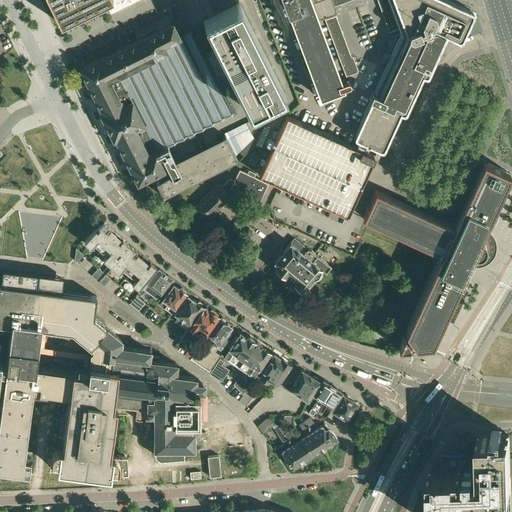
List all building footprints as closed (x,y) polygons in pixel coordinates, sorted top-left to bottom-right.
[(48,0),(60,23),(103,3),(108,0),(48,0)] [(283,0),(319,98),(344,89),(343,86),(348,84),(349,84),(349,83),(350,83),(350,82),(350,81),(349,80),(348,79),(347,79),(346,79),(341,81),(318,17),(321,18),(335,13),(336,10),(335,6),(349,0),(377,0),(390,32),(400,27),(402,33),(374,93),(373,93),(372,93),(370,97),(371,99),(372,99),(359,126),(354,137),(360,140),(374,146),(383,150),(384,147),(388,139),(395,124),(398,118),(399,115),(400,112),(403,113),(405,112),(423,75),(425,75),(427,74),(446,34),(449,36),(458,40),(461,39),(468,25),(473,15),(472,12),(445,0),(283,0)] [(204,52),(218,80),(222,78),(223,79),(224,79),(225,79),(226,78),(226,77),(226,76),(230,74),(248,111),(284,93),(238,1),(213,14),(213,15),(203,20),(216,46),(204,52)] [(204,52),(192,29),(178,35),(172,23),(144,37),(144,36),(137,40),(137,41),(122,48),(114,52),(115,52),(100,59),(79,69),(87,84),(87,83),(103,114),(101,114),(107,126),(113,138),(115,137),(130,168),(129,168),(137,183),(166,169),(165,168),(167,167),(170,173),(156,182),(163,196),(237,159),(225,135),(174,160),(167,146),(183,138),(214,123),(234,112),(218,80),(204,52)] [(340,60),(346,77),(357,73),(358,71),(353,57),(351,56),(340,60)] [(259,175),(347,215),(363,180),(367,171),(370,166),(372,161),(375,155),(370,153),(356,147),(351,144),(286,115),(259,175)] [(237,153),(254,137),(252,134),(257,131),(251,119),(227,131),(237,153)] [(374,146),(360,140),(356,147),(370,153),(374,146)] [(487,230),(485,229),(484,228),(485,225),(510,173),(483,161),(453,226),(391,197),(375,190),(362,217),(440,252),(404,331),(407,334),(405,336),(403,334),(397,347),(411,345),(410,343),(412,342),(414,345),(431,343),(467,265),(469,266),(472,266),(474,267),(476,267),(478,267),(480,266),(482,266),(485,265),(486,264),(488,262),(490,261),(491,259),(493,257),(494,256),(495,253),(495,251),(496,249),(496,247),(496,245),(496,243),(495,240),(494,238),(493,236),(492,234),(491,233),(489,231),(487,230)] [(257,178),(247,173),(238,169),(234,180),(229,178),(220,187),(217,184),(193,208),(205,221),(236,191),(259,201),(268,182),(257,178)] [(109,264),(109,263),(128,243),(122,238),(109,226),(104,221),(103,221),(84,241),(90,247),(103,258),(109,264)] [(292,283),(293,284),(293,287),(298,291),(301,290),(302,291),(313,278),(314,277),(318,277),(321,273),(320,269),(321,269),(325,272),(331,266),(321,258),(322,256),(322,255),(321,256),(319,253),(318,253),(317,255),(316,255),(314,252),(312,250),(309,249),(307,248),(294,238),(278,257),(274,261),(277,264),(274,268),(284,276),(287,272),(296,280),(292,283)] [(130,245),(113,267),(112,266),(112,267),(118,272),(119,272),(132,283),(138,288),(139,288),(141,290),(147,283),(144,280),(156,266),(155,266),(156,266),(150,261),(136,250),(130,245)] [(83,254),(76,248),(74,260),(76,261),(83,254)] [(103,271),(98,267),(91,275),(96,279),(103,271)] [(155,454),(155,455),(156,456),(157,456),(158,457),(159,457),(160,458),(161,458),(162,458),(171,457),(179,457),(183,456),(183,448),(194,448),(194,440),(204,439),(204,433),(194,433),(194,430),(191,430),(191,426),(198,426),(198,399),(189,399),(189,396),(192,397),(193,394),(196,394),(197,390),(200,390),(201,383),(197,382),(197,379),(195,378),(195,377),(175,374),(176,363),(165,362),(166,357),(164,357),(163,354),(152,346),(138,344),(137,348),(120,346),(121,339),(93,316),(96,296),(68,292),(61,291),(63,276),(33,272),(3,268),(1,283),(0,283),(0,380),(3,381),(0,404),(0,469),(28,473),(30,457),(23,456),(33,389),(69,394),(62,449),(46,447),(45,454),(51,455),(49,467),(117,476),(118,463),(121,463),(121,472),(127,472),(127,454),(110,454),(116,406),(136,409),(135,418),(148,420),(149,414),(154,414),(154,415),(154,448),(154,451),(154,453),(155,454)] [(147,283),(160,293),(172,278),(158,268),(147,283)] [(106,274),(99,282),(103,286),(110,278),(106,274)] [(172,312),(186,293),(185,292),(185,290),(181,288),(179,288),(178,288),(173,284),(164,298),(160,296),(157,300),(160,303),(159,304),(172,312)] [(196,302),(187,295),(173,313),(180,318),(177,323),(186,329),(203,306),(202,306),(202,303),(199,300),(196,302)] [(145,302),(136,296),(129,304),(138,311),(145,302)] [(157,312),(160,308),(161,307),(156,303),(155,304),(152,308),(157,312)] [(184,332),(182,336),(180,338),(184,341),(188,336),(189,335),(191,332),(191,330),(192,328),(195,330),(194,331),(201,337),(204,333),(205,333),(217,316),(216,315),(215,313),(213,311),(210,311),(209,310),(209,311),(203,306),(186,329),(184,332)] [(228,342),(225,340),(229,334),(230,333),(228,331),(233,324),(222,317),(221,318),(220,318),(219,317),(217,319),(204,338),(212,343),(203,356),(195,350),(191,357),(209,369),(228,342)] [(227,349),(225,351),(222,356),(230,361),(235,354),(249,363),(244,371),(253,376),(253,375),(258,369),(270,351),(268,350),(263,347),(261,346),(261,345),(260,343),(257,341),(255,342),(253,341),(253,338),(250,336),(247,336),(246,336),(239,332),(236,336),(236,337),(235,336),(231,342),(232,343),(227,350),(227,349)] [(273,354),(272,356),(259,375),(257,373),(252,380),(261,386),(265,379),(267,381),(269,378),(276,383),(287,368),(289,364),(281,358),(281,359),(273,354)] [(215,377),(223,366),(221,365),(224,362),(220,359),(210,374),(215,377)] [(229,370),(223,366),(215,377),(221,381),(229,370)] [(299,370),(300,372),(293,383),(287,381),(284,386),(289,390),(290,389),(307,400),(320,381),(318,380),(318,378),(314,375),(312,376),(304,371),(304,369),(299,370)] [(240,375),(236,380),(243,384),(245,386),(249,381),(240,375)] [(328,394),(333,386),(329,383),(323,379),(320,383),(313,395),(318,398),(313,407),(318,410),(322,402),(321,402),(327,393),(328,394)] [(239,390),(243,384),(236,380),(233,384),(239,390)] [(247,387),(245,386),(243,384),(239,390),(243,394),(247,387)] [(322,402),(318,410),(322,412),(325,407),(329,409),(331,406),(332,407),(342,391),(335,387),(336,387),(333,386),(328,394),(327,393),(321,402),(322,402)] [(250,395),(245,391),(239,400),(244,403),(250,395)] [(344,394),(343,394),(342,394),(332,410),(347,419),(346,421),(350,423),(354,417),(350,415),(356,404),(356,403),(356,402),(349,398),(349,397),(349,396),(348,395),(347,395),(346,394),(345,394),(344,394)] [(292,424),(292,415),(284,415),(284,418),(292,424)] [(257,425),(263,433),(274,423),(268,417),(265,418),(257,425)] [(322,448),(336,439),(332,431),(327,427),(325,425),(323,424),(317,428),(310,417),(304,420),(322,448)] [(312,454),(322,448),(304,420),(299,423),(306,435),(302,437),(312,454)] [(302,460),(284,433),(281,431),(279,428),(278,427),(274,429),(283,443),(276,448),(279,452),(281,450),(292,467),(295,468),(299,465),(299,463),(299,462),(302,460)] [(302,460),(312,454),(302,437),(297,440),(290,430),(284,433),(302,460)] [(507,435),(504,435),(495,435),(480,435),(480,436),(480,438),(480,456),(465,456),(465,455),(467,454),(459,454),(459,450),(453,450),(447,450),(447,454),(440,454),(439,454),(439,455),(441,455),(441,470),(431,470),(432,511),(459,511),(459,491),(461,491),(463,491),(467,491),(467,490),(469,490),(472,490),(472,495),(479,495),(479,505),(479,511),(481,511),(508,511),(509,510),(511,510),(510,453),(510,452),(509,438),(507,435)] [(221,475),(219,455),(208,456),(210,476),(221,475)]
